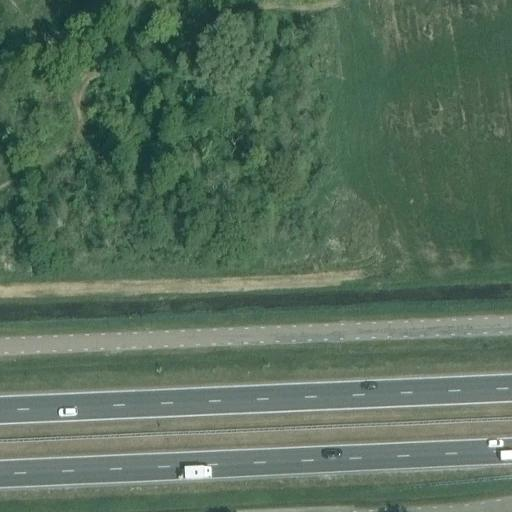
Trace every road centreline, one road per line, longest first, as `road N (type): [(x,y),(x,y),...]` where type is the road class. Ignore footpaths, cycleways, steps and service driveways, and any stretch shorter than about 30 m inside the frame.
road 1 (trunk): [(511,389),(0,412)]
road 2 (trunk): [(0,474),(511,452)]
road 3 (unclassified): [(0,347),(511,326)]
